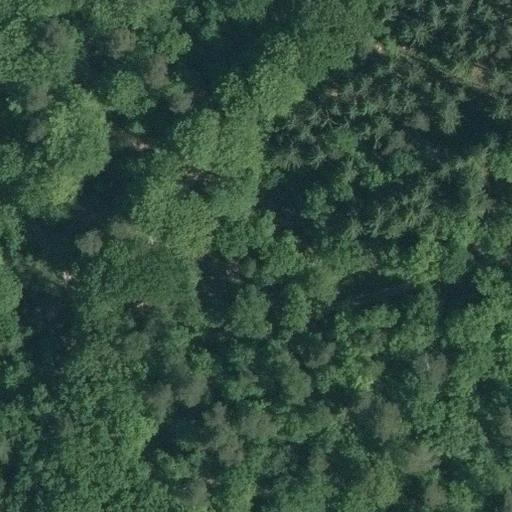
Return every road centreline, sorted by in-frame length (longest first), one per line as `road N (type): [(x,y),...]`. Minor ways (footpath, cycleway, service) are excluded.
road 1 (track): [(98,366),(511,260)]
road 2 (track): [(317,0),(100,318)]
road 3 (track): [(0,183),(100,318)]
